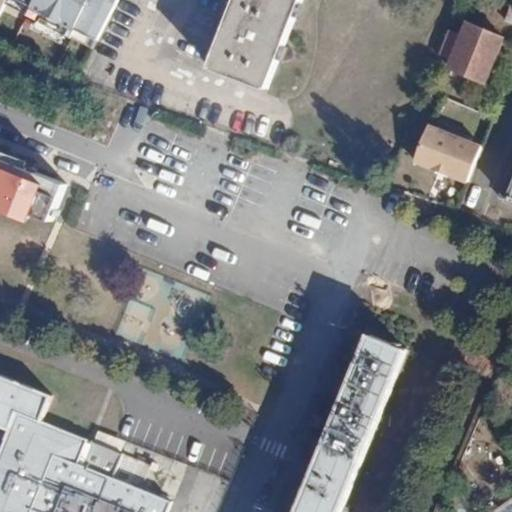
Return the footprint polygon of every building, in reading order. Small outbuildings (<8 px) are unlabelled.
[(0,0),(0,19),(9,0),(0,0)] [(19,0),(33,7),(29,16),(75,40),(79,31),(100,41),(121,0),(120,0),(19,0)] [(304,0),(239,0),(212,69),(268,92),(304,0)] [(510,42),(467,25),(446,71),(490,88),(510,42)] [(482,146),(429,124),(414,160),(468,181),(482,146)] [(65,186),(0,159),(0,200),(50,221),(65,186)] [(511,167),(500,198),(511,202),(511,167)] [(341,511),(407,352),(372,338),(300,511),(341,511)] [(51,396),(0,374),(0,424),(10,429),(0,453),(0,511),(168,511),(172,501),(116,477),(123,455),(40,419),(51,396)]
